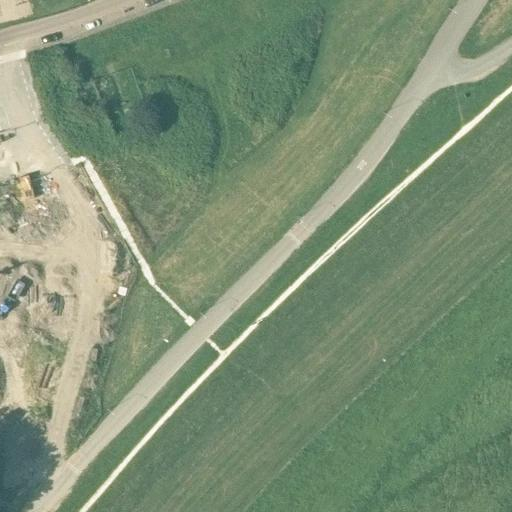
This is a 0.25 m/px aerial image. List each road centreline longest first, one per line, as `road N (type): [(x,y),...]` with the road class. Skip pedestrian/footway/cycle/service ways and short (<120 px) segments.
road 1 (unclassified): [(34,511),(356,171),(424,77)]
road 2 (residential): [(0,38),(125,0)]
